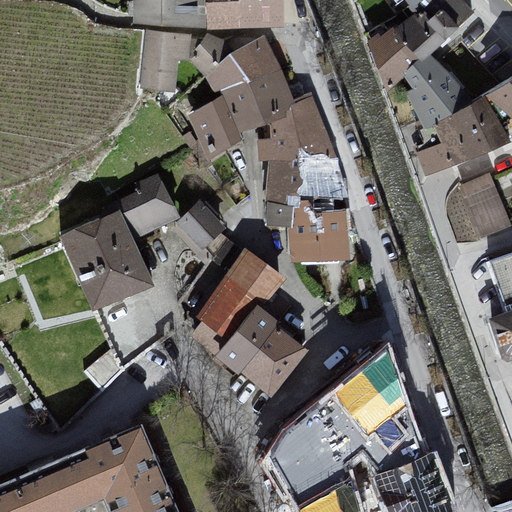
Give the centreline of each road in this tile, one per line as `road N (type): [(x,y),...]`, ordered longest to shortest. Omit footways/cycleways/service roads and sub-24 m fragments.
road 1 (residential): [(304,34),(471,511)]
road 2 (residential): [(511,146),(449,174),(433,198),(511,419)]
